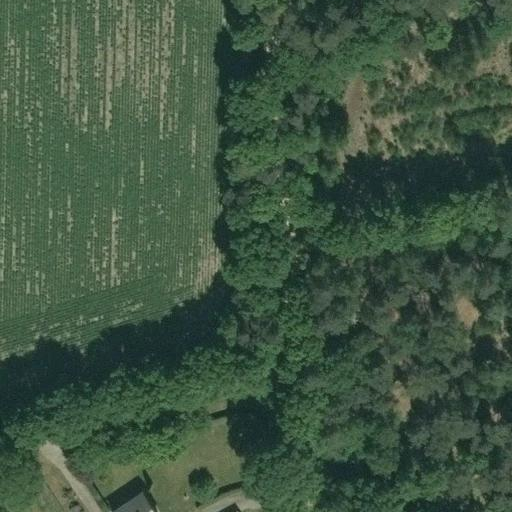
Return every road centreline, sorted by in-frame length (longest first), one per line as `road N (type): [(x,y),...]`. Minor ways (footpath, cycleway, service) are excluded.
road 1 (unclassified): [(0,448),(244,382),(262,384),(277,394),(319,511)]
road 2 (track): [(262,384),(286,227),(270,71),(287,0)]
